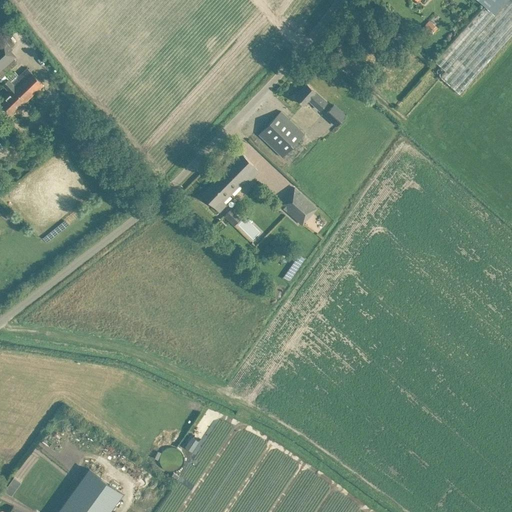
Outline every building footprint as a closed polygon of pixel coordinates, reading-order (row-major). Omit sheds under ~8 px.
[(445,70),(440,77),(459,94),(511,34),(511,0),(507,0),(495,14),(490,10),(484,6),(435,61),(445,70)] [(477,0),(484,6),(490,10),(495,14),(507,0),(477,0)] [(429,20),(422,29),(430,36),(437,27),(429,20)] [(0,36),(0,73),(2,76),(17,63),(13,59),(9,54),(13,51),(10,48),(15,44),(6,34),(1,38),(0,36)] [(396,34),(393,37),(401,44),(404,41),(396,34)] [(12,81),(9,78),(6,80),(25,100),(26,101),(43,84),(36,77),(27,67),(12,81)] [(0,114),(5,119),(25,100),(6,80),(2,84),(9,92),(0,101),(0,114)] [(307,83),(295,96),(302,103),(306,99),(319,110),(327,102),(307,83)] [(335,126),(346,114),(334,103),(323,114),(335,126)] [(304,133),(288,118),(281,111),(259,134),(282,156),(304,133)] [(226,204),(221,199),(241,180),(245,184),(258,171),(254,166),(239,151),(223,167),(226,170),(202,194),(219,211),(226,204)] [(295,187),(284,198),(287,201),(282,206),(302,224),(316,207),(295,187)] [(232,210),(238,221),(246,217),(240,206),(232,210)] [(300,255),(291,274),(297,278),(307,259),(300,255)] [(192,437),(185,446),(189,449),(192,451),(198,441),(196,439),(192,437)] [(89,468),(57,511),(107,511),(122,492),(89,468)]
